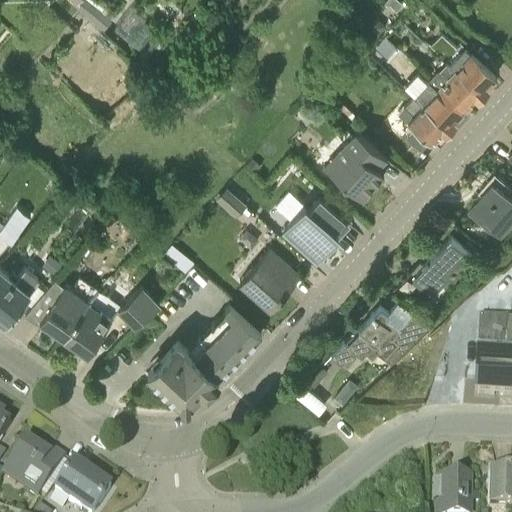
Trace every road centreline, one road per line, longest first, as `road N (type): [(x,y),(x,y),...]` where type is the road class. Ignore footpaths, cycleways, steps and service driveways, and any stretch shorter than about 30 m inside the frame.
road 1 (tertiary): [(170,440),(208,423),(242,394),(511,97)]
road 2 (residential): [(303,509),(407,429),(511,424)]
road 3 (tertiary): [(170,440),(105,420),(0,352)]
